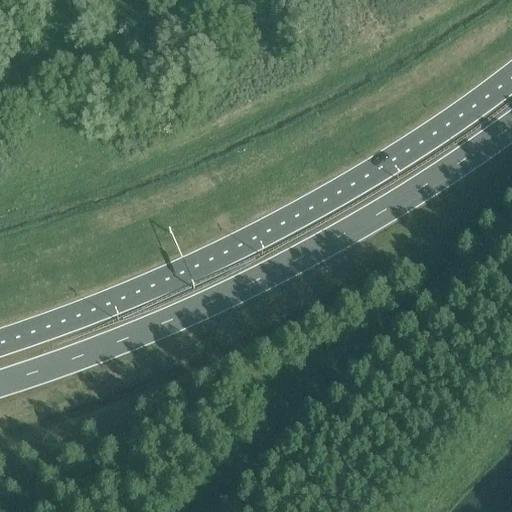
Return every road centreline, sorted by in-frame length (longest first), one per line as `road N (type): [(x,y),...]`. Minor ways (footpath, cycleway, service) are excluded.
road 1 (trunk): [(511,73),(424,137),(248,239),(0,344)]
road 2 (trunk): [(0,383),(267,274),(511,123)]
